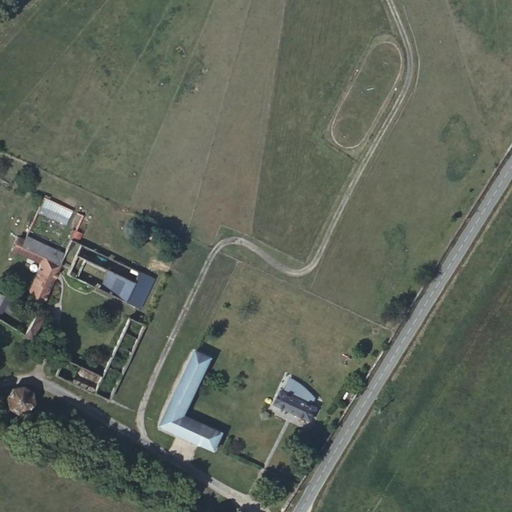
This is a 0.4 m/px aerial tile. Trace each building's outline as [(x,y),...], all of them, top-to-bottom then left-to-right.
[(37,212),(66,224),(72,209),(43,197),(37,212)] [(43,257),(59,264),(68,268),(66,272),(140,306),(146,292),(63,254),(62,255),(23,237),(19,246),(43,257)] [(153,275),(70,237),(63,254),(146,292),(153,275)] [(30,262),(39,267),(43,257),(19,246),(15,255),(30,262)] [(43,257),(39,267),(27,292),(43,298),(59,264),(43,257)] [(39,267),(30,262),(19,288),(27,292),(39,267)] [(26,333),(34,337),(44,316),(36,312),(26,333)] [(99,370),(117,378),(143,321),(125,312),(102,363),(99,370)] [(188,410),(214,353),(198,345),(171,402),(188,410)] [(63,353),(55,370),(108,396),(117,378),(99,370),(84,363),(63,353)] [(99,370),(102,363),(87,357),(84,363),(99,370)] [(290,380),(318,394),(321,385),(311,377),(295,368),(290,380)] [(322,396),(318,394),(290,380),(285,378),(275,399),(313,417),(322,396)] [(21,382),(11,386),(6,395),(9,406),(19,411),(29,407),(34,398),(31,387),(21,382)] [(188,410),(171,402),(162,422),(216,448),(226,428),(188,410)]
